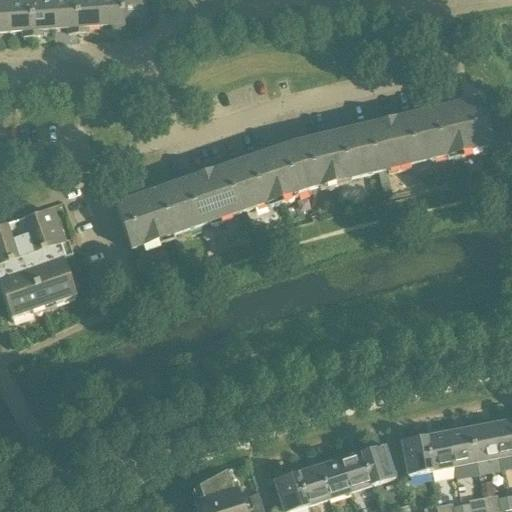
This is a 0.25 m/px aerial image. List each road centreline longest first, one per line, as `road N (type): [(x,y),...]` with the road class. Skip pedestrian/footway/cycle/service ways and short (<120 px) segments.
road 1 (residential): [(173,137),(394,84),(387,3)]
road 2 (residential): [(195,22),(387,3)]
road 3 (residential): [(0,160),(72,156),(87,164),(173,137)]
road 4 (residential): [(0,66),(146,58)]
